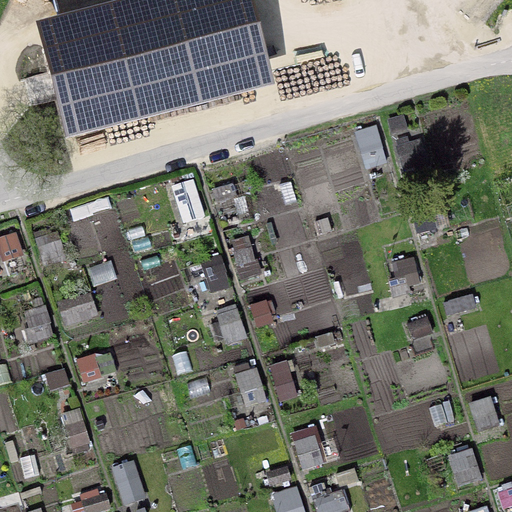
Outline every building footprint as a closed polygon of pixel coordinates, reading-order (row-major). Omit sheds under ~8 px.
[(275,84),(253,0),(115,0),(35,21),(66,138),(275,84)] [(392,136),(408,130),(403,114),(387,120),(392,136)] [(364,169),(387,163),(377,126),(363,130),(362,126),(356,128),(357,132),(354,132),(364,169)] [(430,166),(421,139),(410,143),(408,136),(395,140),(397,146),(394,147),(403,175),(430,166)] [(171,187),(183,225),(206,217),(194,179),(191,180),(189,176),(176,180),(177,185),(171,187)] [(242,196),(238,182),(212,191),(217,204),(242,196)] [(319,236),(332,232),(328,218),(314,222),(319,236)] [(270,242),(277,240),(272,223),(265,225),(270,242)] [(68,261),(58,232),(52,234),(49,225),(34,230),(35,233),(33,234),(45,269),(68,261)] [(24,256),(16,233),(0,238),(0,255),(3,263),(1,264),(7,279),(23,274),(17,258),(24,256)] [(255,260),(249,236),(232,241),(235,252),(232,252),(240,281),(263,274),(258,259),(255,260)] [(363,252),(369,250),(367,242),(360,244),(363,252)] [(144,274),(163,267),(158,253),(139,260),(144,274)] [(421,284),(414,258),(405,260),(404,255),(398,257),(398,258),(391,260),(396,279),(387,281),(392,300),(411,295),(409,287),(421,284)] [(230,290),(221,256),(201,261),(211,296),(230,290)] [(86,270),(92,288),(117,280),(111,261),(86,270)] [(342,297),(339,285),(332,287),(335,299),(342,297)] [(97,318),(91,294),(57,302),(63,327),(97,318)] [(477,308),(473,295),(443,303),(447,317),(477,308)] [(51,324),(46,306),(44,307),(41,298),(31,301),(33,310),(24,313),(29,329),(20,332),(25,347),(53,338),(49,325),(51,324)] [(227,346),(247,339),(236,305),(232,307),(229,298),(217,302),(220,311),(215,312),(219,323),(209,327),(215,344),(225,340),(227,346)] [(250,307),(257,329),(274,323),(269,309),(271,308),(269,302),(267,303),(266,301),(250,307)] [(413,342),(434,333),(427,317),(426,318),(425,315),(417,318),(416,317),(410,319),(412,323),(406,326),(413,342)] [(319,349),(335,345),(332,333),(316,338),(319,349)] [(95,355),(76,360),(84,385),(102,379),(102,378),(117,373),(111,354),(96,358),(95,355)] [(286,362),(286,361),(269,367),(282,406),(293,403),(292,400),(298,398),(290,373),(295,371),(292,361),(286,362)] [(268,405),(257,368),(251,370),(248,363),(233,368),(236,375),(234,376),(246,412),(268,405)] [(0,385),(12,382),(7,364),(0,366),(0,385)] [(69,387),(64,369),(41,375),(43,382),(47,381),(50,392),(69,387)] [(211,393),(206,377),(187,383),(191,399),(211,393)] [(137,409),(147,405),(142,393),(133,396),(137,409)] [(469,405),(479,433),(504,425),(502,419),(498,421),(493,405),(498,403),(496,397),(491,399),(490,397),(469,405)] [(454,421),(449,401),(443,403),(448,423),(454,421)] [(435,427),(447,424),(441,405),(429,409),(435,427)] [(89,441),(79,409),(60,415),(65,433),(46,439),(51,453),(67,448),(68,451),(72,450),(74,455),(83,452),(84,456),(91,454),(90,450),(93,448),(91,441),(89,441)] [(100,432),(106,430),(102,419),(96,421),(100,432)] [(246,429),(243,419),(233,422),(236,432),(246,429)] [(302,472),(351,455),(339,419),(289,436),(302,472)] [(5,444),(11,464),(19,461),(12,442),(5,444)] [(212,458),(207,444),(197,447),(201,461),(212,458)] [(198,465),(192,446),(178,450),(183,469),(198,465)] [(483,480),(472,449),(457,454),(455,450),(449,452),(450,456),(447,457),(458,489),(483,480)] [(24,475),(34,473),(31,457),(21,459),(24,475)] [(147,500),(134,461),(119,466),(118,463),(112,465),(113,468),(111,469),(124,507),(147,500)] [(291,481),(287,467),(266,474),(269,487),(291,481)] [(359,481),(355,469),(336,476),(340,488),(359,481)] [(511,507),(511,482),(501,485),(502,488),(496,489),(502,511),(511,507)] [(326,490),(324,484),(308,489),(315,511),(351,511),(344,490),(332,494),(330,488),(326,490)] [(304,511),(297,486),(273,494),(275,501),(273,502),(276,511),(304,511)] [(43,494),(41,488),(20,494),(22,501),(43,494)] [(102,511),(111,509),(106,494),(104,495),(103,490),(84,496),(85,500),(80,502),(83,511),(102,511)]
